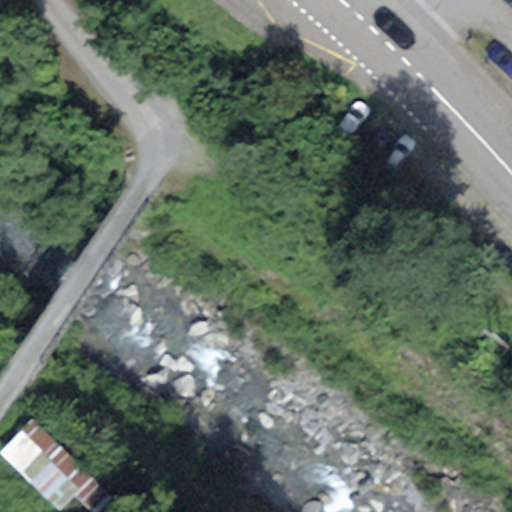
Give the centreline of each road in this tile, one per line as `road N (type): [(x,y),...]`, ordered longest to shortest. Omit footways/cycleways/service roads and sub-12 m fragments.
road 1 (track): [(0,401),(150,166),(147,130),(51,0)]
road 2 (primary): [(343,0),(511,174)]
